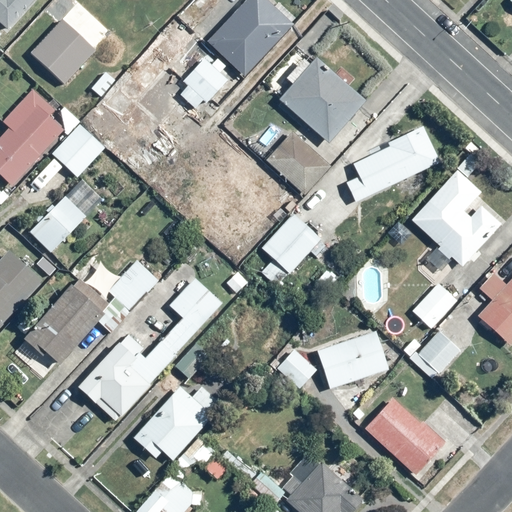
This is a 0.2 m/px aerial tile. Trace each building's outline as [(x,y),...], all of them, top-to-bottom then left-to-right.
[(33,0),(0,0),(0,21),(8,28),(33,0)] [(244,74),(300,16),(284,0),(280,0),(275,5),(269,0),(246,0),(208,40),(244,74)] [(195,24),(181,12),(101,101),(136,132),(153,113),(140,102),(188,48),(180,41),(195,24)] [(96,49),(62,18),(29,53),(63,84),(96,49)] [(365,100),(315,58),(308,53),(286,79),(292,84),(280,98),(330,141),(365,100)] [(180,93),(195,108),(204,100),(207,103),(228,81),(203,57),(182,79),(188,84),(180,93)] [(115,79),(100,67),(86,85),(100,97),(115,79)] [(0,173),(13,185),(63,130),(68,135),(80,121),(63,105),(58,110),(33,88),(5,119),(7,122),(0,129),(0,173)] [(105,147),(80,123),(53,152),(77,176),(105,147)] [(440,160),(423,126),(353,161),(360,176),(347,183),(356,202),(440,160)] [(274,150),(266,159),(305,194),(331,165),(292,130),(274,150)] [(103,199),(82,178),(55,205),(50,201),(44,208),(48,212),(29,231),(50,252),(103,199)] [(471,216),(440,188),(412,219),(440,244),(427,259),(440,270),(453,256),(462,264),(500,222),(481,205),(471,216)] [(321,238),(293,212),(262,247),(289,272),(321,238)] [(0,325),(42,278),(8,248),(0,256),(0,325)] [(158,280),(134,256),(103,287),(127,311),(158,280)] [(283,276),(269,261),(258,270),(272,286),(283,276)] [(511,339),(511,273),(474,313),(507,344),(511,339)] [(221,302),(193,276),(168,304),(181,316),(148,351),(131,335),(125,329),(76,383),(115,418),(221,302)] [(111,305),(79,278),(28,338),(60,365),(111,305)] [(456,299),(436,282),(415,305),(435,322),(456,299)] [(375,327),(315,349),(329,388),(389,367),(383,349),(375,327)] [(458,350),(438,330),(408,361),(429,381),(458,350)] [(313,368),(292,348),(279,361),(300,381),(313,368)] [(220,404),(199,386),(189,397),(177,386),(133,437),(152,454),(158,447),(172,459),(220,404)] [(441,444),(390,398),(363,429),(414,474),(441,444)] [(209,451),(197,461),(214,481),(226,471),(209,451)] [(350,511),(364,499),(327,463),(300,490),(302,511),(350,511)] [(180,511),(195,497),(183,486),(169,473),(135,509),(138,511),(180,511)]
